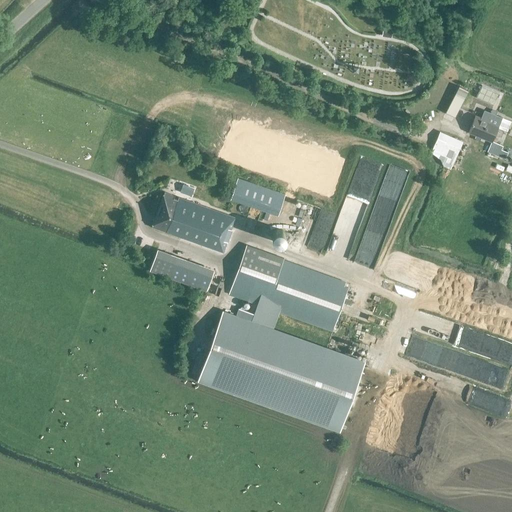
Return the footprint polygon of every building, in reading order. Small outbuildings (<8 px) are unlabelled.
[(381,36),(391,38),(392,31),(383,29),(381,36)] [(454,119),(468,93),(459,88),(445,114),(454,119)] [(484,111),(481,119),(475,116),(468,132),(491,142),(501,119),(484,111)] [(442,147),(439,153),(454,160),(462,143),(440,133),(435,144),(442,147)] [(373,267),(403,179),(385,173),(355,260),(373,267)] [(183,194),(185,189),(177,186),(175,191),(183,194)] [(226,253),(238,219),(177,198),(177,199),(173,198),(173,196),(163,193),(151,227),(226,253)] [(318,210),(313,225),(327,230),(331,215),(318,210)] [(264,216),(270,227),(280,221),(274,211),(264,216)] [(281,230),(278,229),(275,231),(273,233),(272,236),(272,239),(274,242),(277,243),(280,243),(283,242),(285,240),(286,237),(285,234),(284,231),(281,230)] [(266,245),(280,251),(282,246),(268,240),(266,245)] [(347,288),(343,287),(345,283),(245,247),(228,294),(256,304),(251,320),(222,310),(198,381),(340,430),(364,361),(273,329),(279,312),(332,331),(347,288)] [(157,249),(149,270),(210,292),(218,271),(157,249)] [(502,361),(509,339),(418,313),(412,333),(411,333),(404,358),(500,385),(502,376),(505,367),(461,354),(437,347),(438,342),(502,361)]
